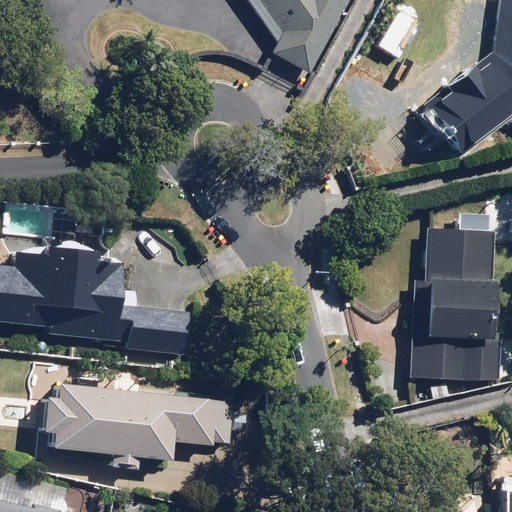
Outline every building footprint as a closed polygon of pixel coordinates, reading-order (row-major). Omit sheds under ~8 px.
[(247,0),(274,39),(265,55),(303,77),(346,0),(247,0)] [(458,162),(511,115),(511,0),(490,0),(486,50),(414,112),(458,162)] [(417,284),(408,283),(404,381),(489,384),(491,328),(481,328),(485,218),(453,217),(452,232),(419,231),(417,284)] [(7,252),(8,246),(0,245),(0,327),(40,330),(40,339),(119,345),(118,356),(125,356),(124,367),(181,371),(186,306),(112,300),(115,260),(7,252)] [(43,440),(42,454),(100,458),(99,474),(126,476),(126,464),(160,466),(161,449),(202,451),(205,401),(93,394),(94,381),(70,379),(69,391),(44,389),(44,401),(31,401),(29,439),(43,440)] [(511,511),(511,479),(488,479),(487,511),(511,511)] [(469,511),(470,494),(425,494),(424,511),(469,511)]
